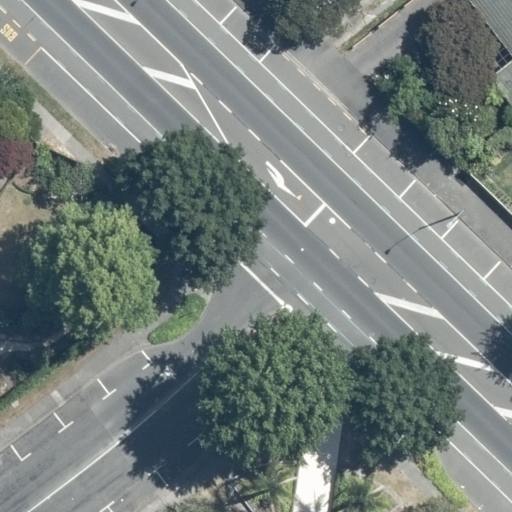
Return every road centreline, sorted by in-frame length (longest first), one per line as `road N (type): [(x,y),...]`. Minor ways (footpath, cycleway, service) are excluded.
road 1 (residential): [(27,511),(290,315),(354,254)]
road 2 (secondary): [(354,254),(92,0)]
road 3 (secondary): [(511,404),(354,254)]
